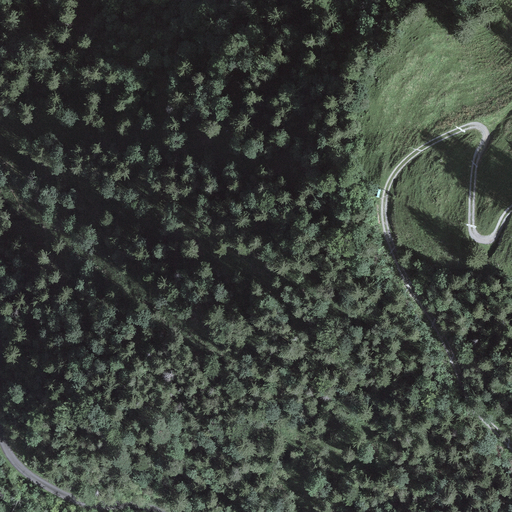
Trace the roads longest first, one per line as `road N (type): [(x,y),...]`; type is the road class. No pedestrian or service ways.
road 1 (track): [(511,207),(493,236),(473,230),(484,128),(469,124),(423,145),(391,174),(383,204),(389,245),(450,347),(466,392),(511,445)]
road 2 (unclassified): [(0,437),(20,466),(70,499),(161,511)]
